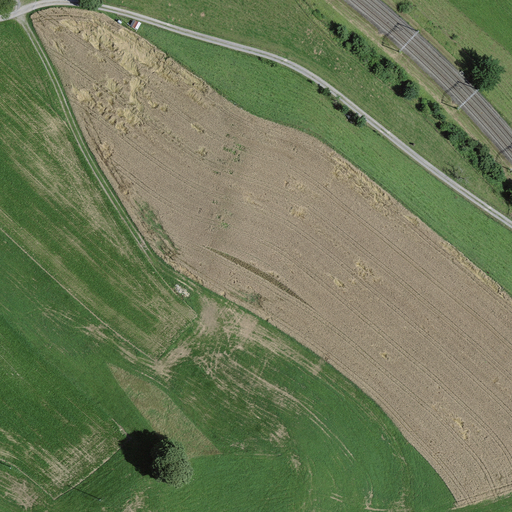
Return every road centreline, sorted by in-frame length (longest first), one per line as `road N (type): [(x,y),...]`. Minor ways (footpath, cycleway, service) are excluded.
road 1 (track): [(511,224),(326,85),(273,56),(90,4),(43,3),(0,19)]
road 2 (track): [(174,286),(94,169),(18,13)]
